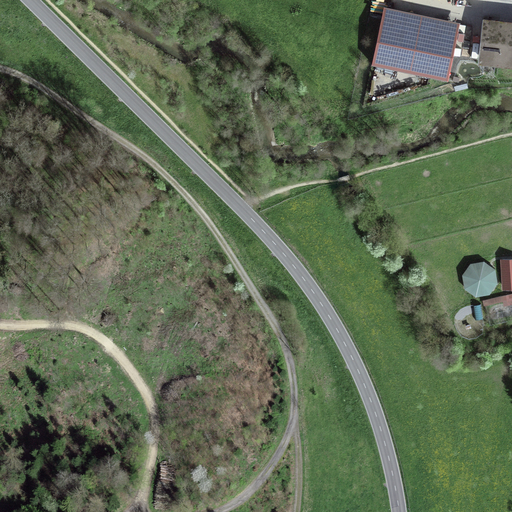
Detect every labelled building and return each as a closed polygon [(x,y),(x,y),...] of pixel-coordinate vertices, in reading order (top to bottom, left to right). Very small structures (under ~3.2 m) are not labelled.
[(363,63),(438,78),(449,23),(374,8),(363,63)] [(469,60),(511,65),(511,20),(475,16),(469,60)] [(483,261),(470,263),(462,274),(464,288),(475,296),(489,293),(498,282),(495,269),(483,261)] [(504,287),(511,286),(511,266),(503,267),(504,287)] [(511,293),(484,300),(484,304),(511,297),(511,293)]
